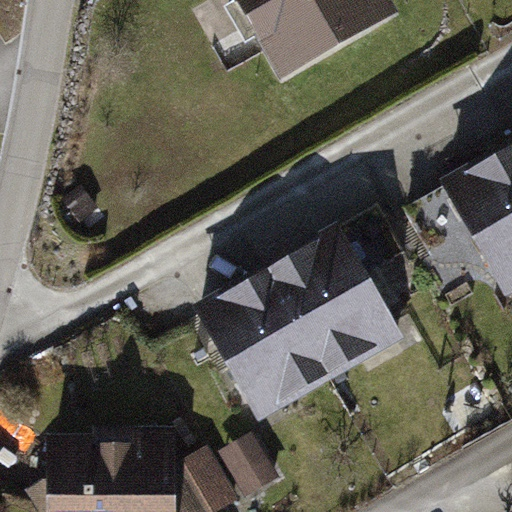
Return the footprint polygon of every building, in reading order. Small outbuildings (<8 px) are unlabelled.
[(242,0),(293,85),(404,20),(392,0),(242,0)] [(511,151),(449,188),(511,297),(511,296),(511,151)] [(348,228),(203,307),(268,424),(412,346),(348,228)] [(184,430),(51,437),(55,511),(233,511),(245,507),(213,452),(187,468),(184,430)] [(258,440),(232,456),(258,495),(281,480),(258,440)]
